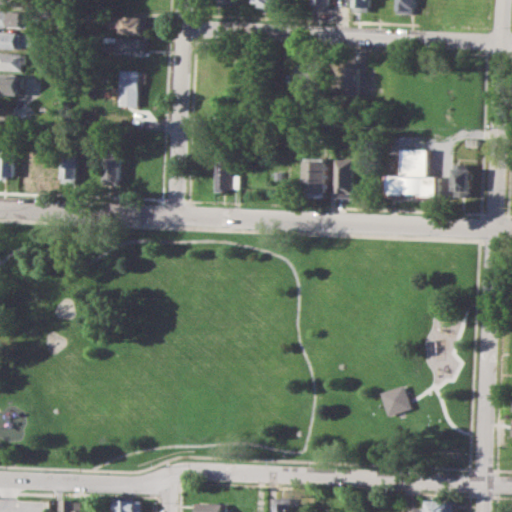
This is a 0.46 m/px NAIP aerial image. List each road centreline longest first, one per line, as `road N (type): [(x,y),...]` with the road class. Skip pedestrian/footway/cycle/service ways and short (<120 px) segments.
road 1 (residential): [(0,477),(133,483),(188,469),(511,483)]
road 2 (residential): [(504,0),(482,511)]
road 3 (residential): [(0,206),(511,228)]
road 4 (residential): [(185,26),(511,41)]
road 5 (residential): [(185,0),(175,214)]
